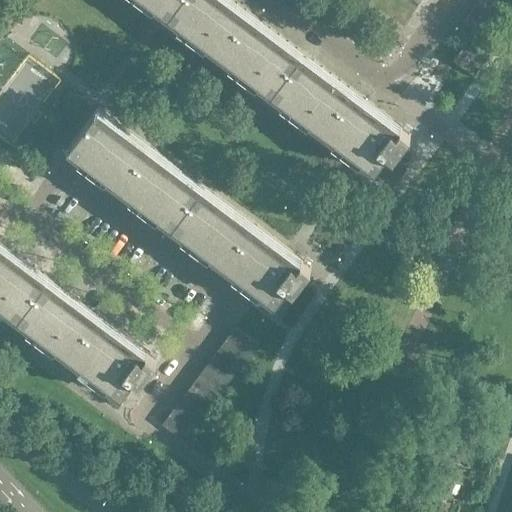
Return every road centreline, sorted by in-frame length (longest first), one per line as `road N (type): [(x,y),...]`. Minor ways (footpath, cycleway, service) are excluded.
road 1 (residential): [(235,305),(59,174),(24,220)]
road 2 (residential): [(270,0),(390,85),(457,0)]
road 3 (residential): [(198,351),(24,220)]
road 4 (secondary): [(109,511),(0,433)]
